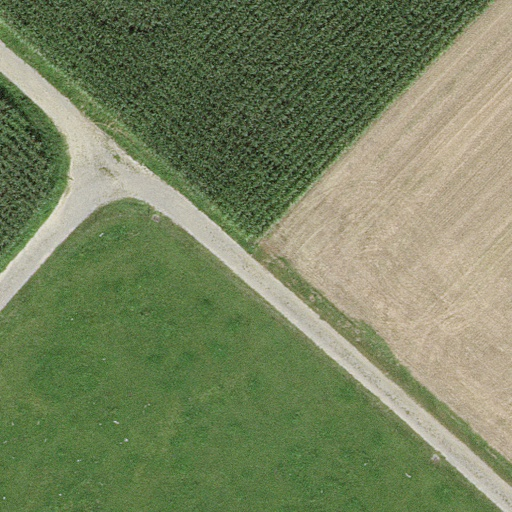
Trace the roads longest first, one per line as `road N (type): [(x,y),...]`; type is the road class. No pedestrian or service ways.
road 1 (track): [(0,54),(511,502)]
road 2 (track): [(0,297),(120,159)]
